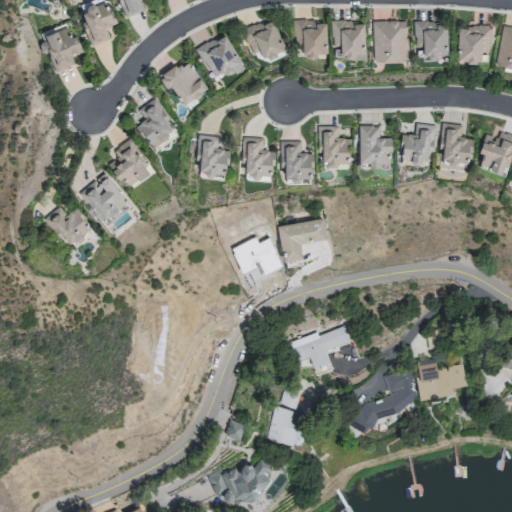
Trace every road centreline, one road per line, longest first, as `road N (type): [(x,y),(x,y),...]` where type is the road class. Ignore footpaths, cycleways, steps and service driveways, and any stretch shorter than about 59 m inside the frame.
road 1 (residential): [(73,511),(188,449),(265,314),(427,272),(460,275),(511,301)]
road 2 (residential): [(503,0),(234,1),(175,27),(141,55),(95,117)]
road 3 (residential): [(511,108),(464,98),(284,101)]
